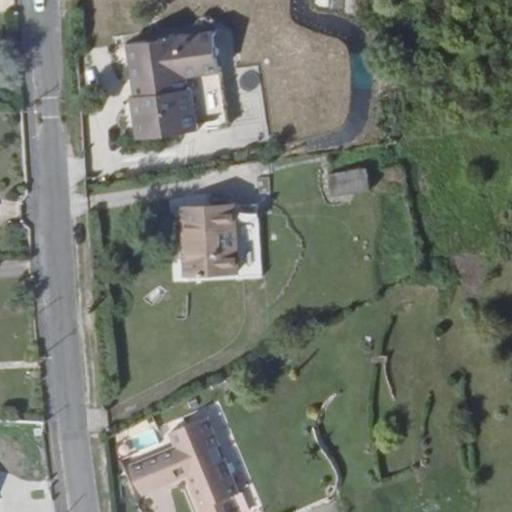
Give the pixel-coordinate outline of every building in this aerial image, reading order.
[(214,34),(127,48),(132,87),(140,86),(142,101),(134,102),(131,103),(137,142),(227,129),(214,34)] [(265,62),(299,57),(297,38),(262,45),(265,62)] [(300,63),(299,57),(265,62),(266,68),(300,63)] [(239,102),(263,97),(256,63),(233,68),(239,102)] [(140,86),(132,87),(134,102),(142,101),(140,86)] [(359,184),(354,163),(315,172),(319,194),(359,184)] [(180,271),(181,281),(256,275),(251,203),(177,209),(179,245),(188,244),(189,270),(180,271)] [(179,245),(180,271),(189,270),(188,244),(179,245)] [(124,479),(133,499),(217,461),(199,422),(163,438),(172,458),(124,479)] [(123,475),(124,479),(172,458),(163,438),(159,440),(166,456),(123,475)] [(217,461),(133,499),(134,501),(183,480),(186,487),(181,489),(183,494),(224,476),(217,461)] [(224,476),(183,494),(191,511),(195,509),(196,511),(226,511),(216,490),(212,491),(210,486),(225,478),(224,476)] [(229,487),(225,478),(210,486),(212,491),(216,490),(226,511),(231,511),(222,491),(229,487)] [(183,480),(134,501),(136,504),(179,485),(181,489),(186,487),(183,480)]
